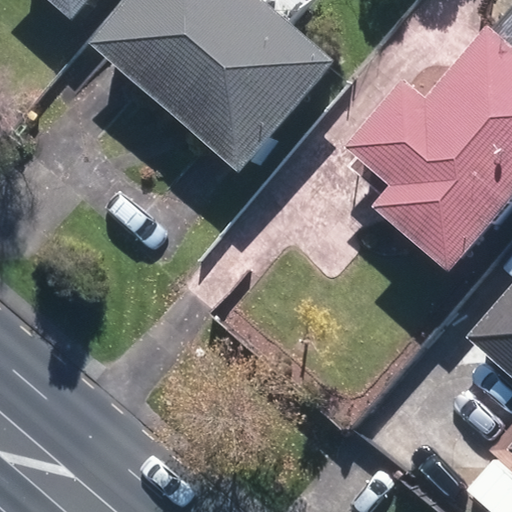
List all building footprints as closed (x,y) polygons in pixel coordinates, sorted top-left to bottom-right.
[(33,0),(83,43),(120,0),(33,0)] [(167,0),(105,72),(246,192),(339,85),(251,8),(257,0),(167,0)] [(381,214),(460,281),(511,218),(511,27),(504,37),(499,33),(437,106),(415,86),(359,153),(402,189),(381,214)] [(511,296),(472,341),(511,376),(511,296)] [(467,494),(485,511),(511,511),(511,492),(492,470),(467,494)]
